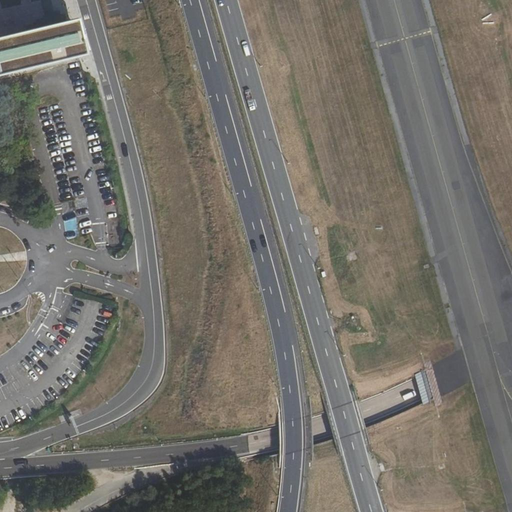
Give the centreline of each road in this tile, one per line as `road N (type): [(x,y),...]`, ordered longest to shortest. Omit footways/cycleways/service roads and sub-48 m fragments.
road 1 (secondary): [(0,451),(123,405),(154,363),(137,190),(86,0)]
road 2 (secondary): [(0,466),(244,446),(323,430),(511,340)]
road 3 (secondary): [(286,511),(291,402),(278,322),(189,0)]
